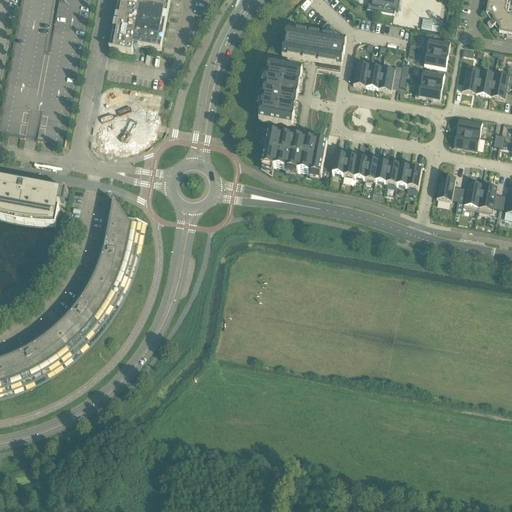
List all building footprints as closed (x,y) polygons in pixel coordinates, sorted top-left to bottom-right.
[(64,148),(92,0),(22,0),(0,118),(0,135),(14,139),(28,141),(34,142),(48,145),(64,148)] [(161,52),(170,1),(170,0),(119,0),(110,52),(132,56),(134,48),(138,49),(143,50),(161,53),(161,52)] [(369,0),(370,0),(367,11),(379,14),(394,17),(395,12),(398,13),(400,0),(369,0)] [(493,20),(489,24),(488,24),(488,25),(487,26),(487,27),(488,27),(488,28),(489,28),(489,29),(490,29),(491,29),(492,29),(492,28),(496,25),(500,30),(499,33),(499,34),(511,36),(511,17),(508,16),(506,13),(507,3),(492,1),(489,0),(486,15),(490,16),(493,20)] [(423,20),(422,22),(422,23),(420,31),(432,33),(433,27),(434,23),(423,20)] [(433,27),(432,33),(442,36),(444,29),(433,27)] [(269,66),(259,123),(270,125),(268,135),(262,168),(273,170),(321,179),(323,171),(323,170),(325,160),(326,154),(328,146),(327,145),(304,141),(310,109),(312,97),(317,74),(330,76),(330,73),(341,75),(342,69),(347,42),(331,39),(330,39),(328,38),(287,31),(282,58),(281,68),(269,66)] [(426,42),(423,56),(427,56),(448,60),(451,47),(439,45),(426,42)] [(427,56),(424,69),(446,73),(448,60),(427,56)] [(357,67),(353,88),(366,91),(370,69),(357,67)] [(370,69),(366,91),(372,92),(379,93),(383,71),(370,69)] [(383,71),(379,93),(380,93),(382,94),(391,95),(392,92),(393,86),(399,87),(402,71),(396,70),(395,74),(383,71)] [(481,73),(466,70),(461,94),(477,97),(481,73)] [(495,76),(481,73),(477,97),(491,100),(495,76)] [(423,74),(421,87),(443,91),(445,78),(423,74)] [(510,78),(495,76),(491,100),(506,102),(510,78)] [(104,83),(92,146),(94,146),(92,152),(127,159),(128,153),(138,154),(139,149),(149,151),(151,141),(161,143),(170,96),(104,83)] [(417,86),(415,100),(440,104),(443,91),(421,87),(417,86)] [(483,126),(459,121),(457,136),(480,141),(483,126)] [(480,141),(457,136),(454,151),(477,155),(480,141)] [(348,159),(336,157),(333,177),(344,179),(348,159)] [(359,161),(348,159),(344,179),(355,181),(359,161)] [(369,163),(359,161),(355,181),(365,183),(369,163)] [(380,165),(369,163),(365,183),(376,185),(380,165)] [(390,167),(380,165),(376,185),(387,187),(390,167)] [(401,169),(390,167),(387,187),(397,189),(401,169)] [(412,171),(401,169),(397,189),(408,191),(412,171)] [(423,173),(412,171),(408,191),(419,193),(423,173)] [(441,179),(437,202),(452,205),(452,203),(458,204),(461,191),(455,190),(456,182),(441,179)] [(0,218),(56,229),(59,216),(63,193),(34,187),(32,187),(15,184),(13,183),(0,181),(0,218)] [(458,204),(456,216),(462,217),(463,211),(464,211),(478,214),(483,187),(482,187),(478,186),(468,184),(467,192),(463,191),(461,191),(458,204)] [(483,187),(478,214),(492,217),(493,211),(499,212),(502,198),(496,197),(497,189),(492,188),(483,187)] [(502,198),(499,212),(504,213),(505,213),(505,215),(511,216),(511,192),(509,192),(508,199),(502,198)] [(141,249),(145,226),(128,223),(114,203),(114,202),(114,203),(114,207),(113,211),(113,215),(112,219),(111,223),(111,227),(110,231),(109,235),(108,239),(107,243),(105,251),(102,259),(102,260),(100,264),(99,268),(97,272),(95,275),(94,279),(92,283),(90,286),(88,290),(86,294),(84,297),(82,301),(80,304),(76,310),(72,315),(68,320),(64,324),(61,327),(58,329),(56,332),(53,334),(50,336),(47,339),(45,341),(42,343),(39,345),(36,347),(29,351),(21,355),(20,356),(17,357),(13,359),(10,360),(7,361),(3,363),(0,364),(0,363),(0,400),(4,399),(15,396),(25,392),(35,387),(45,382),(55,376),(63,371),(64,370),(73,363),(82,355),(83,354),(90,348),(97,339),(105,331),(111,321),(117,312),(123,302),(128,292),(132,281),(135,271),(139,260),(141,249)]
